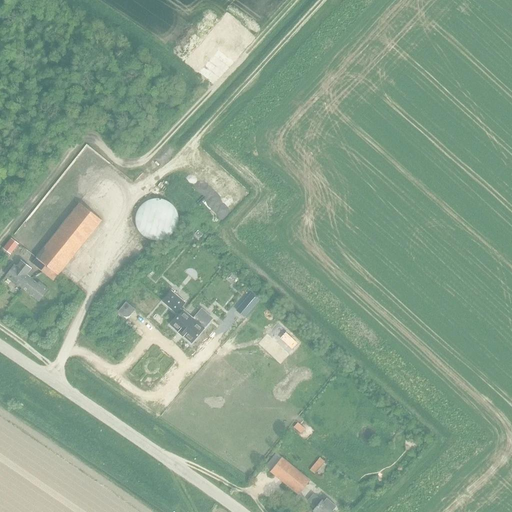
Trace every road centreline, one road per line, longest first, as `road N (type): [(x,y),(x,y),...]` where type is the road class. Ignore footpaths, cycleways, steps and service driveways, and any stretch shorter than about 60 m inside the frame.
road 1 (track): [(0,240),(76,146),(94,144),(124,165),(141,163),(201,97)]
road 2 (track): [(322,0),(143,193)]
road 3 (unclassified): [(241,511),(59,385)]
road 4 (track): [(201,97),(292,0)]
